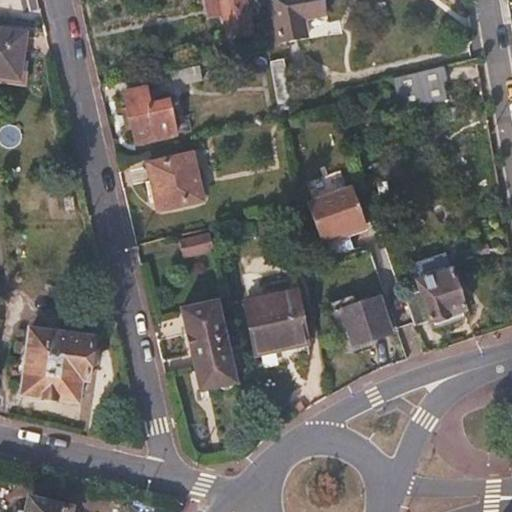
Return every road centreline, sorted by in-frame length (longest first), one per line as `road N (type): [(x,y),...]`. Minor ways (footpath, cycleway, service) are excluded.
road 1 (residential): [(64,0),(174,476)]
road 2 (tertiary): [(511,355),(415,379),(304,435)]
road 3 (residential): [(174,476),(0,438)]
road 4 (tertiary): [(385,475),(438,399),(511,356)]
road 5 (residential): [(489,0),(511,129)]
road 6 (residential): [(511,489),(388,489)]
